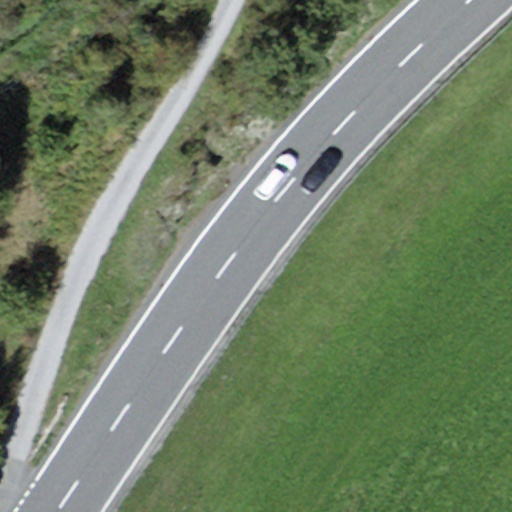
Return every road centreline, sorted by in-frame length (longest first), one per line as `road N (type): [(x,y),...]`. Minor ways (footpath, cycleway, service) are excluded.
road 1 (primary): [(466,0),(312,152),(54,511)]
road 2 (track): [(0,489),(65,291),(220,0)]
